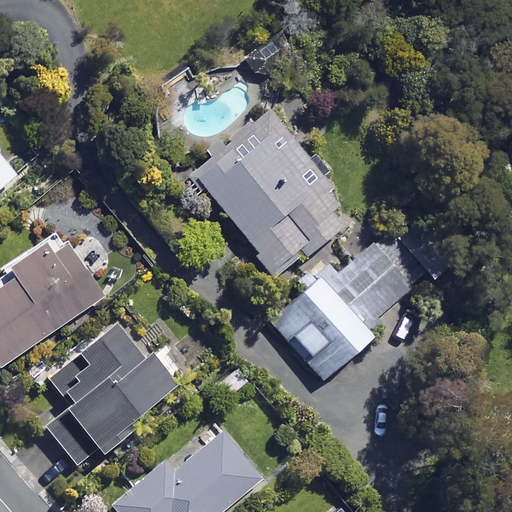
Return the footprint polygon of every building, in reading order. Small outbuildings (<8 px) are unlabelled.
[(335,204),(266,112),(227,141),(223,137),(203,152),(209,160),(190,174),(269,280),(338,228),(326,212),(335,204)] [(0,187),(12,178),(0,164),(0,187)] [(430,271),(395,230),(331,286),(321,274),(265,322),(316,381),(379,327),(373,319),(430,271)] [(48,259),(40,247),(3,273),(9,282),(0,287),(0,365),(99,298),(64,248),(48,259)] [(166,391),(104,327),(46,384),(67,406),(41,432),(76,468),(92,453),(97,457),(166,391)] [(217,511),(255,481),(217,434),(171,472),(163,462),(107,508),(110,511),(217,511)]
